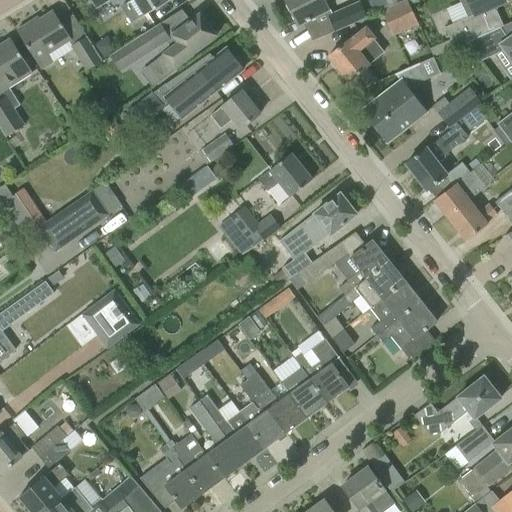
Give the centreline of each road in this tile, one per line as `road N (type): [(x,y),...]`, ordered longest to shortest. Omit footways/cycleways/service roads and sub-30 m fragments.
road 1 (residential): [(493,330),(231,0)]
road 2 (residential): [(251,511),(493,330)]
